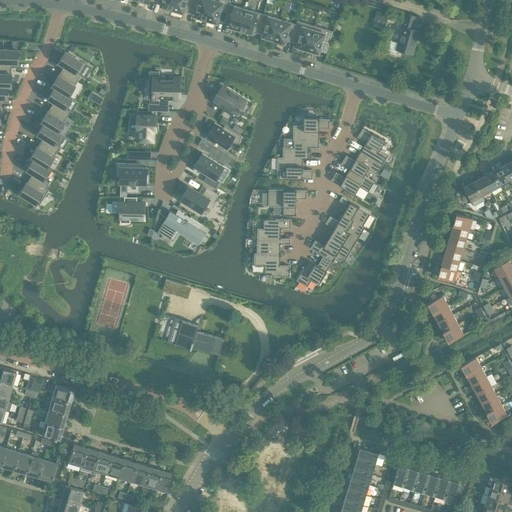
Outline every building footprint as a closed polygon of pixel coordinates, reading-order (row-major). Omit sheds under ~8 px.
[(156,0),(156,1),(162,3),(161,6),(172,9),(174,0),(156,0)] [(190,11),(193,0),(174,0),(172,9),(183,13),(184,10),(190,11)] [(193,0),(190,11),(196,13),(195,16),(206,20),(211,0),(193,0)] [(224,22),(230,1),(228,0),(211,0),(206,20),(217,23),(218,20),(224,22)] [(230,1),(224,22),(229,23),(229,26),(240,30),(246,9),(229,4),(230,1)] [(258,32),(263,14),(246,9),(240,30),(251,33),(252,30),(258,32)] [(396,53),(397,50),(412,54),(419,31),(413,29),(417,17),(405,13),(401,26),(403,27),(398,43),(391,41),(388,50),(396,53)] [(274,40),(280,19),(263,14),(258,32),(263,33),(263,36),(274,40)] [(292,42),(298,21),(297,21),(296,24),(280,19),(274,40),(285,43),(286,40),(292,42)] [(298,21),(292,42),(297,43),(296,47),(308,50),(315,26),(298,21)] [(315,26),(308,50),(319,53),(320,50),(326,52),(332,31),(315,26)] [(0,67),(12,68),(12,63),(19,63),(19,50),(0,49),(0,67)] [(65,51),(59,62),(62,64),(64,66),(62,71),(78,81),(81,75),(79,73),(85,63),(65,51)] [(0,67),(0,85),(11,86),(12,74),(11,74),(12,68),(0,67)] [(58,76),(52,86),(54,87),(71,98),(72,97),(69,96),(78,81),(62,71),(59,75),(58,75),(58,76)] [(151,73),(150,97),(173,98),(173,95),(178,95),(178,93),(179,93),(179,92),(178,92),(178,80),(173,79),(173,78),(160,77),(160,79),(159,79),(159,71),(158,71),(158,73),(151,73)] [(0,103),(1,104),(1,98),(8,99),(8,87),(11,87),(11,86),(0,85),(0,103)] [(54,89),(48,98),(50,100),(54,102),(51,106),(67,117),(67,116),(71,111),(65,108),(71,98),(54,87),(52,86),(54,88),(54,89)] [(222,86),(214,100),(217,102),(215,105),(239,119),(244,112),(241,110),(246,101),(222,86)] [(46,114),(41,122),(43,123),(63,135),(64,135),(58,131),(67,117),(51,106),(48,111),(46,114)] [(129,121),(129,131),(139,131),(138,141),(154,142),(155,131),(157,131),(157,114),(153,114),(153,111),(149,111),(137,110),(137,114),(130,114),(130,121),(129,121)] [(294,138),(319,139),(319,128),(329,128),(329,120),(319,119),(319,118),(304,117),(304,125),(294,125),(294,138)] [(42,126),(37,134),(39,135),(43,137),(40,142),(57,152),(60,147),(57,145),(63,135),(43,123),(41,122),(43,123),(44,124),(42,126)] [(225,125),(221,131),(214,126),(207,137),(215,142),(215,143),(217,145),(218,143),(227,149),(232,142),(239,144),(242,135),(225,125)] [(361,151),(382,164),(388,155),(379,150),(385,141),(372,133),(371,135),(362,129),(358,136),(367,142),(361,151)] [(319,147),(319,139),(294,138),(294,147),(283,147),(283,158),(302,158),(308,158),(308,147),(319,147)] [(34,151),(31,157),(32,158),(50,169),(48,167),(57,152),(40,142),(38,147),(37,147),(34,151)] [(221,152),(212,147),(209,152),(218,158),(221,152)] [(146,152),(128,151),(128,159),(146,159),(146,152)] [(342,163),(351,168),(363,176),(368,169),(376,174),(382,164),(361,151),(355,162),(346,156),(342,163)] [(225,166),(202,152),(193,167),(207,175),(203,181),(215,188),(219,181),(217,179),(225,166)] [(30,164),(27,170),(28,171),(33,173),(30,178),(49,190),(49,189),(46,188),(50,182),(44,179),(50,169),(32,158),(31,157),(30,158),(32,159),(33,159),(30,164)] [(302,158),(283,158),(278,158),(278,169),(286,169),(286,178),(312,178),(312,170),(306,170),(306,161),(302,161),(302,158)] [(511,178),(511,160),(511,161),(502,166),(510,180),(511,178)] [(118,163),(117,176),(121,176),(121,183),(127,183),(127,193),(139,193),(139,184),(149,184),(149,174),(147,174),(147,167),(139,167),(139,164),(118,163)] [(493,171),(501,185),(510,180),(502,166),(493,171)] [(374,182),(363,176),(351,168),(345,178),(336,173),(332,179),(355,194),(360,186),(368,191),(374,182)] [(501,185),(493,171),(483,176),(491,190),(501,185)] [(474,181),(482,195),(491,190),(483,176),(474,181)] [(23,189),(20,193),(21,194),(39,205),(49,190),(30,178),(27,183),(27,182),(23,189)] [(482,195),(474,181),(464,186),(474,206),(484,200),(482,195)] [(184,193),(180,199),(201,212),(206,204),(213,208),(216,203),(214,202),(218,195),(206,187),(202,194),(199,192),(188,186),(187,187),(186,186),(182,193),(184,193)] [(306,190),(269,189),(269,206),(283,206),(283,215),(296,215),(296,199),(306,199),(306,190)] [(120,202),(120,218),(145,218),(145,207),(143,207),(143,202),(137,202),(137,197),(124,197),(124,202),(120,202)] [(344,214),(363,225),(369,214),(350,203),(344,214)] [(489,209),(484,211),(487,216),(493,218),(494,218),(489,209)] [(171,211),(158,231),(174,241),(179,231),(199,243),(205,232),(200,229),(202,225),(178,210),(176,214),(171,211)] [(453,224),(469,229),(473,218),(456,213),(453,224)] [(330,216),(328,219),(337,225),(337,226),(358,238),(365,226),(363,225),(344,214),(339,222),(330,216)] [(258,238),(280,238),(280,228),(291,228),(291,219),(264,219),(263,228),(258,228),(258,238)] [(328,219),(326,223),(335,228),(330,236),(351,249),(358,238),(337,226),(337,225),(328,219)] [(469,229),(453,224),(450,234),(466,239),(469,229)] [(466,239),(450,234),(447,245),(463,250),(466,239)] [(311,248),(324,256),(332,261),(337,253),(345,259),(351,249),(330,236),(324,246),(315,241),(311,248)] [(280,238),(258,238),(257,253),(280,253),(280,244),(290,244),(290,238),(280,238)] [(463,250),(447,245),(444,255),(460,260),(463,250)] [(280,253),(257,253),(255,253),(254,265),(264,265),(264,274),(271,274),(271,276),(290,276),(290,265),(280,264),(280,253)] [(460,260),(444,255),(441,265),(457,270),(460,260)] [(326,271),(332,261),(324,256),(318,266),(309,261),(298,280),(307,286),(311,279),(319,284),(326,271)] [(499,277),(511,270),(511,265),(509,259),(494,267),(499,277)] [(457,270),(441,265),(438,276),(454,281),(457,270)] [(505,287),(511,282),(511,270),(499,277),(505,287)] [(433,313),(448,305),(442,295),(428,303),(433,313)] [(448,305),(433,313),(438,322),(453,314),(448,305)] [(453,314),(438,322),(443,332),(458,324),(453,314)] [(219,351),(223,338),(196,330),(197,324),(181,319),(174,343),(191,348),(192,343),(219,351)] [(458,324),(443,332),(449,342),(463,334),(458,324)] [(466,374),(481,366),(476,357),(461,365),(466,374)] [(0,380),(12,384),(16,372),(0,366),(0,380)] [(471,384),(486,376),(481,366),(466,374),(471,384)] [(486,376),(471,384),(477,393),(491,386),(496,383),(491,374),(486,376)] [(25,388),(32,390),(35,378),(29,376),(25,388)] [(32,390),(37,392),(41,379),(35,378),(32,390)] [(0,394),(8,397),(12,384),(0,380),(0,394)] [(56,383),(52,396),(70,401),(74,389),(56,383)] [(477,393),(482,403),(496,395),(491,386),(477,393)] [(7,401),(8,397),(0,394),(0,407),(9,410),(11,402),(7,401)] [(487,413),(502,405),(496,395),(482,403),(487,413)] [(48,409),(66,414),(70,401),(52,396),(48,409)] [(502,405),(487,413),(492,422),(507,414),(502,405)] [(9,410),(0,407),(0,421),(1,422),(4,410),(9,411),(9,410)] [(45,421),(62,427),(66,414),(48,409),(45,421)] [(38,430),(37,433),(41,434),(53,437),(52,438),(54,438),(55,438),(59,439),(62,427),(45,421),(43,428),(38,430)] [(80,465),(86,447),(73,444),(68,462),(80,465)] [(86,447),(80,465),(93,469),(98,451),(86,447)] [(356,458),(379,465),(375,464),(378,453),(359,447),(356,458)] [(13,469),(18,451),(6,448),(0,465),(13,469)] [(249,469),(254,452),(248,450),(245,462),(239,460),(237,465),(249,469)] [(18,451),(13,469),(25,473),(32,451),(31,451),(30,455),(18,451)] [(38,477),(43,459),(36,457),(38,453),(32,451),(25,473),(38,477)] [(98,451),(93,469),(105,473),(111,455),(98,451)] [(111,455),(105,473),(118,477),(123,459),(111,455)] [(379,465),(356,458),(353,469),(372,474),(374,468),(377,469),(379,465)] [(43,459),(38,477),(51,480),(56,463),(43,459)] [(123,459),(118,477),(130,480),(135,462),(123,459)] [(135,462),(130,480),(143,484),(148,466),(135,462)] [(404,486),(409,467),(398,464),(393,483),(404,486)] [(148,466),(143,484),(155,488),(160,470),(148,466)] [(414,489),(420,470),(409,467),(404,486),(414,489)] [(372,474),(353,469),(350,479),(369,485),(372,474)] [(160,470),(155,488),(168,492),(171,480),(172,480),(173,478),(172,477),(173,474),(160,470)] [(424,492),(430,474),(420,470),(414,489),(424,492)] [(435,495),(440,477),(430,474),(424,492),(435,495)] [(75,485),(76,479),(69,476),(67,482),(75,485)] [(445,498),(451,480),(440,477),(435,495),(445,498)] [(510,492),(510,491),(511,486),(511,483),(493,477),(490,486),(510,492)] [(76,479),(75,485),(81,487),(83,481),(76,479)] [(369,485),(350,479),(347,489),(366,495),(369,485)] [(451,480),(445,498),(456,502),(461,483),(451,480)] [(100,492),(101,486),(94,484),(92,490),(100,492)] [(61,498),(79,503),(83,490),(65,485),(61,498)] [(510,492),(490,486),(487,495),(507,501),(508,500),(509,495),(511,495),(511,491),(510,491),(510,492)] [(366,495),(347,489),(344,500),(363,505),(366,495)] [(125,500),(126,494),(119,491),(117,497),(125,500)] [(232,491),(226,511),(284,511),(289,498),(272,493),(268,501),(232,491)] [(507,501),(487,495),(485,504),(504,510),(505,508),(506,503),(511,504),(511,501),(508,500),(507,501)] [(61,498),(57,510),(64,511),(76,511),(79,503),(61,498)] [(360,511),(363,505),(344,500),(341,510),(347,511),(360,511)] [(151,501),(150,507),(162,511),(164,505),(151,501)] [(120,511),(144,511),(146,509),(124,502),(120,511)]
